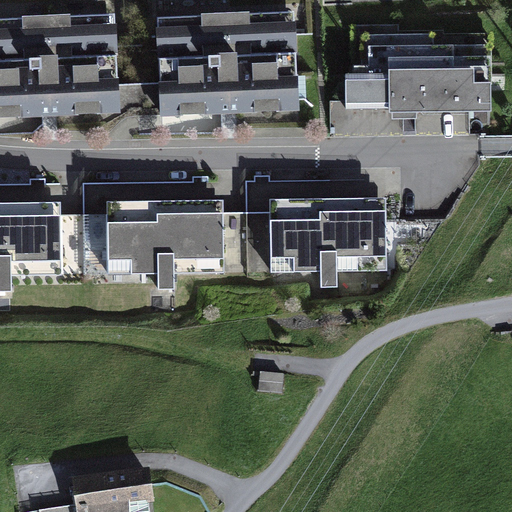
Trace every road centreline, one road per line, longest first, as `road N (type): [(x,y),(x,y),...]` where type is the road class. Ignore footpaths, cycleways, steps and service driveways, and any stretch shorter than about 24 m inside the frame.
road 1 (residential): [(0,157),(511,145)]
road 2 (residential): [(511,309),(422,322),(360,354),(315,433),(234,511)]
